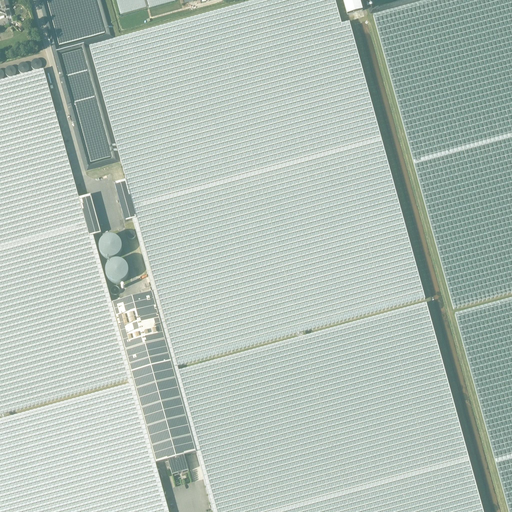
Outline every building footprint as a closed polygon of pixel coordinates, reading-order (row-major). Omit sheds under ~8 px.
[(9,10),(6,0),(0,0),(0,2),(0,3),(0,4),(0,12),(2,13),(3,12),(5,11),(7,18),(11,17),(9,10)] [(334,0),(262,0),(89,47),(126,181),(123,182),(123,181),(114,184),(116,193),(117,193),(125,223),(133,221),(152,292),(173,367),(173,368),(196,453),(212,511),(482,511),(426,304),(181,371),(179,366),(425,299),(349,23),(341,25),(334,0)] [(359,0),(342,0),(347,15),(362,11),(359,0)] [(511,511),(511,0),(433,0),(373,16),(453,309),(511,293),(511,299),(455,315),(508,511),(511,511)] [(166,13),(164,5),(159,7),(160,9),(155,10),(156,15),(166,13)] [(42,64),(42,63),(41,63),(41,62),(41,61),(40,60),(39,60),(39,59),(38,59),(38,58),(37,58),(36,58),(35,58),(34,58),(34,59),(33,59),(32,60),(31,61),(31,62),(30,62),(30,63),(30,64),(30,65),(30,66),(31,66),(31,67),(32,67),(32,68),(33,69),(34,69),(35,69),(35,70),(36,70),(37,69),(38,69),(39,69),(39,68),(40,68),(40,67),(41,67),(41,66),(41,65),(42,64)] [(28,68),(28,67),(28,66),(28,65),(28,64),(27,64),(27,63),(26,63),(25,62),(24,62),(23,62),(22,62),(21,62),(20,62),(20,63),(19,63),(18,64),(18,65),(17,66),(17,67),(17,68),(17,69),(18,70),(18,71),(19,71),(19,72),(20,72),(21,73),(22,73),(23,73),(24,73),(25,73),(25,72),(26,72),(27,71),(28,71),(28,70),(28,69),(28,68)] [(16,72),(16,71),(16,70),(15,69),(15,68),(14,67),(13,66),(12,66),(11,65),(10,65),(9,65),(8,66),(7,66),(6,67),(5,68),(5,69),(4,70),(4,71),(4,72),(5,73),(5,74),(6,75),(7,76),(8,76),(9,77),(10,77),(11,77),(12,76),(13,76),(14,75),(15,74),(15,73),(16,72)] [(43,70),(0,82),(0,415),(128,381),(130,385),(0,420),(0,511),(168,511),(156,465),(132,378),(111,304),(93,236),(101,234),(93,205),(91,195),(81,198),(82,198),(79,199),(43,70)] [(122,250),(122,249),(122,248),(122,247),(122,246),(121,245),(121,244),(120,243),(120,242),(119,241),(118,240),(117,239),(116,239),(115,238),(114,238),(113,238),(112,238),(111,237),(110,238),(108,238),(107,238),(106,238),(105,239),(104,239),(103,240),(102,241),(102,242),(101,243),(100,244),(100,245),(100,246),(99,247),(99,248),(99,249),(99,250),(99,251),(100,252),(100,254),(100,255),(101,256),(102,256),(102,257),(103,258),(104,259),(105,259),(106,260),(107,260),(108,260),(110,261),(111,261),(112,261),(113,260),(114,260),(115,260),(116,259),(117,259),(118,258),(119,257),(120,256),(121,255),(121,254),(122,252),(122,251),(122,250)] [(129,274),(129,273),(129,272),(129,271),(128,270),(128,269),(128,268),(127,267),(126,266),(126,265),(125,264),(124,264),(123,263),(122,262),(121,262),(120,262),(118,262),(117,262),(116,262),(115,262),(114,262),(113,262),(112,263),(111,264),(110,264),(109,265),(108,266),(108,267),(107,268),(107,269),(106,270),(106,271),(106,272),(106,273),(106,274),(106,275),(106,277),(107,278),(107,279),(108,280),(108,281),(109,281),(110,282),(111,283),(112,283),(113,284),(114,284),(115,285),(116,285),(117,285),(118,285),(120,285),(121,284),(122,284),(123,283),(124,283),(125,282),(126,281),(127,280),(128,279),(128,278),(128,277),(129,275),(129,274)] [(111,292),(111,293),(111,294),(111,295),(112,295),(112,296),(113,296),(114,297),(115,297),(116,297),(117,297),(117,296),(118,296),(119,295),(119,294),(120,294),(120,293),(120,292),(120,291),(120,290),(119,290),(119,289),(118,289),(118,288),(117,288),(116,288),(115,288),(114,288),(113,288),(112,289),(111,290),(111,291),(111,292)] [(152,292),(111,304),(132,378),(173,367),(152,292)] [(173,367),(132,378),(156,465),(168,461),(170,469),(172,476),(188,471),(186,465),(184,457),(196,453),(173,368),(173,367)]
